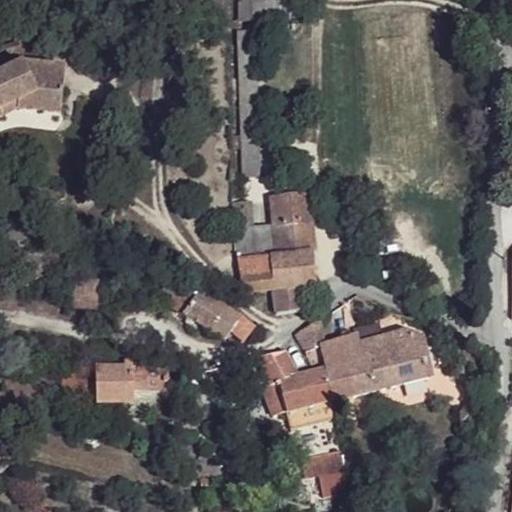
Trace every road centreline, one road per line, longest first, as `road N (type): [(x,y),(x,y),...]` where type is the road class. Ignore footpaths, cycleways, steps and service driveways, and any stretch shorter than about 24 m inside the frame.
road 1 (unclassified): [(490,511),(503,371),(494,343),(495,0)]
road 2 (unknown): [(151,323),(175,344),(211,351),(245,345),(317,303),(390,300),(461,322),(494,343)]
